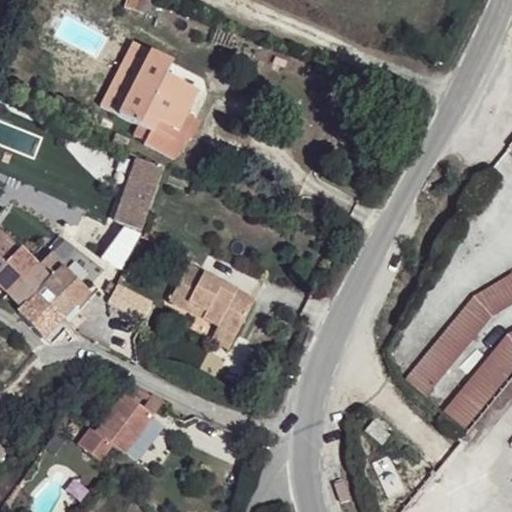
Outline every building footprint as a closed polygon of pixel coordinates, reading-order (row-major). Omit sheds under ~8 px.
[(152,0),(137,0),(133,11),(147,16),(152,0)] [(172,64),(150,52),(117,116),(138,127),(132,136),(144,142),(142,145),(173,160),(185,138),(194,120),(185,116),(173,109),(185,87),(165,77),(172,64)] [(173,109),(185,116),(197,93),(185,87),(173,109)] [(194,120),(185,138),(190,140),(199,123),(194,120)] [(114,222),(140,231),(163,169),(136,160),(114,222)] [(121,271),(139,237),(123,229),(101,259),(121,271)] [(0,287),(9,296),(36,267),(20,251),(0,233),(0,287)] [(145,234),(143,238),(153,243),(155,238),(145,234)] [(9,296),(23,309),(35,296),(61,319),(74,306),(75,307),(89,293),(48,255),(36,267),(9,296)] [(188,266),(169,303),(217,328),(235,337),(254,301),(188,266)] [(492,318),(511,305),(511,275),(474,298),(406,382),(426,398),(492,318)] [(111,297),(108,303),(142,321),(150,305),(116,288),(111,283),(105,293),(111,297)] [(17,314),(42,338),(51,345),(70,328),(61,319),(35,296),(23,309),(17,314)] [(235,337),(217,328),(210,342),(227,351),(235,337)] [(511,373),(511,333),(508,336),(445,414),(464,430),(511,373)] [(140,390),(131,386),(95,434),(89,430),(77,447),(98,463),(111,446),(122,455),(124,453),(149,420),(151,417),(141,410),(131,402),(140,390)] [(163,402),(152,396),(141,410),(151,417),(163,402)] [(149,420),(124,453),(136,462),(161,429),(149,420)] [(390,435),(374,422),(366,432),(382,445),(390,435)] [(350,501),(344,483),(335,486),(342,504),(350,501)]
